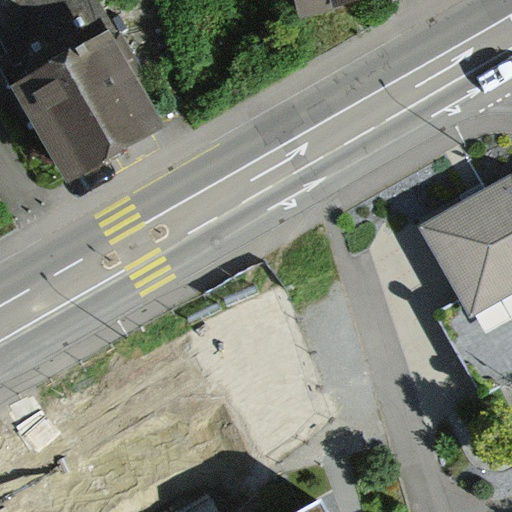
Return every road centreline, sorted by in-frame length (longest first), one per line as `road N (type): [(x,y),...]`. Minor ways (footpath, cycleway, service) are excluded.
road 1 (secondary): [(511,23),(78,280)]
road 2 (unknown): [(401,364),(450,511)]
road 3 (residential): [(0,156),(78,280)]
